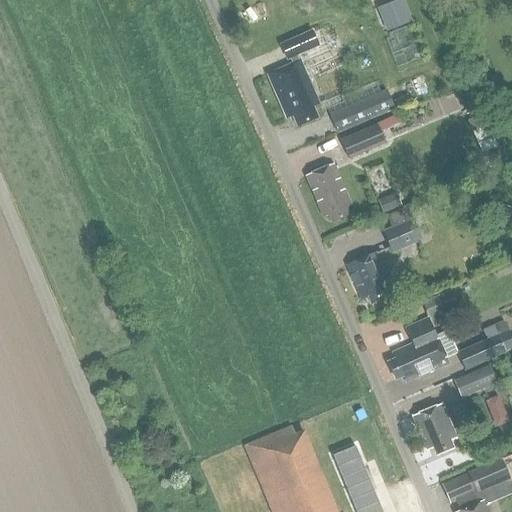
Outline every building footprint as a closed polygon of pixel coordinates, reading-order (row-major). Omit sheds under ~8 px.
[(412,21),(402,0),(398,0),(376,10),(386,32),(412,21)] [(287,61),(319,47),(313,33),(281,47),(287,61)] [(320,103),(307,73),(300,59),(268,74),(287,117),(294,114),(299,125),(318,117),(313,106),(320,103)] [(385,90),(329,115),(337,135),(394,110),(385,90)] [(491,112),(476,117),(488,151),(503,147),(491,112)] [(395,117),(383,122),(386,130),(399,125),(395,117)] [(348,161),(386,146),(378,128),(340,143),(348,161)] [(334,165),(329,167),(307,177),(325,217),(330,215),(334,222),(350,215),(347,207),(352,205),(334,165)] [(385,215),(403,208),(397,194),(379,202),(385,215)] [(511,210),(511,209),(497,204),(492,217),(507,222),(511,210)] [(423,241),(409,209),(387,219),(392,231),(385,234),(393,254),(423,241)] [(389,286),(375,253),(346,265),(361,299),(367,296),(370,303),(387,296),(384,288),(389,286)] [(406,329),(413,344),(394,353),(396,359),(388,363),(396,380),(403,376),(406,383),(448,363),(428,319),(406,329)] [(511,341),(508,332),(457,352),(464,370),(511,351),(511,341)] [(491,370),(455,384),(462,402),(499,388),(491,370)] [(497,396),(484,402),(495,429),(508,423),(497,396)] [(456,439),(442,405),(413,417),(428,452),(433,449),(436,456),(454,448),(451,442),(456,439)] [(349,511),(318,429),(303,434),(300,424),(252,442),(278,511),(349,511)] [(508,481),(501,463),(443,487),(450,505),(457,503),(460,511),(487,511),(479,493),(508,481)]
